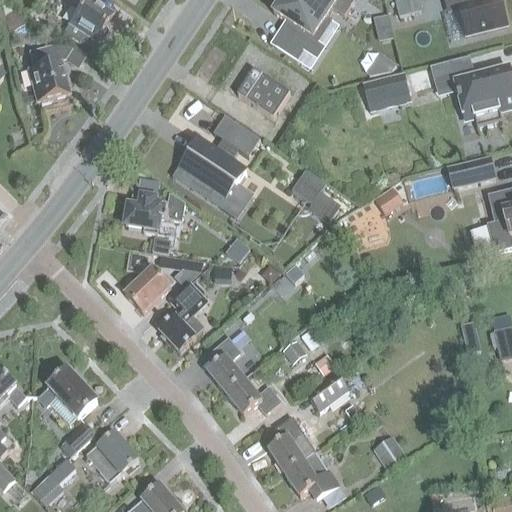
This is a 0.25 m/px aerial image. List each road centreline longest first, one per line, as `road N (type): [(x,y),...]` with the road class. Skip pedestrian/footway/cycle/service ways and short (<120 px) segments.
road 1 (residential): [(259,511),(216,445),(28,242)]
road 2 (secondary): [(36,233),(201,0)]
